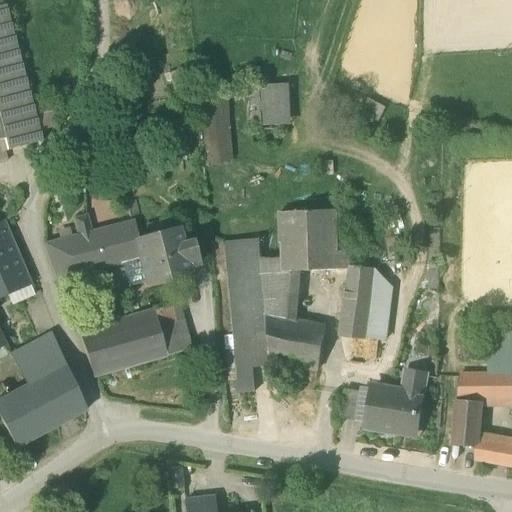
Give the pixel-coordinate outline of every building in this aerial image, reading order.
[(4,7),(0,7),(0,152),(40,142),(4,7)] [(289,84),(247,86),(248,110),(251,110),(252,128),(291,126),(289,84)] [(226,94),(197,96),(203,168),(233,165),(226,94)] [(386,108),(369,98),(360,114),(377,124),(386,108)] [(159,140),(160,158),(188,156),(187,138),(159,140)] [(283,265),(284,272),(301,271),(349,270),(350,266),(350,251),(336,252),(335,210),(280,213),(281,244),(283,244),(283,265)] [(74,220),(78,236),(90,233),(85,217),(74,220)] [(147,225),(150,237),(169,232),(166,220),(147,225)] [(0,297),(6,295),(30,285),(3,222),(0,223),(0,297)] [(131,222),(90,233),(78,236),(44,245),(57,282),(121,265),(139,261),(140,261),(134,241),(136,241),(131,222)] [(440,290),(441,229),(429,229),(428,290),(440,290)] [(188,273),(187,268),(181,246),(177,230),(169,232),(150,237),(136,241),(134,241),(140,261),(139,261),(145,284),(145,285),(146,285),(188,273)] [(271,366),(270,358),(266,315),(260,256),(258,238),(222,241),(236,394),(255,392),(252,368),(271,366)] [(191,244),(181,246),(187,268),(197,265),(191,244)] [(273,258),(260,256),(266,315),(267,316),(296,321),(301,271),(284,272),(283,265),(273,263),(273,258)] [(145,284),(139,261),(121,265),(127,288),(145,284)] [(341,336),(365,339),(374,273),(374,269),(350,266),(349,270),(341,336)] [(365,339),(385,341),(391,292),(374,273),(365,339)] [(35,296),(30,285),(6,295),(11,307),(35,296)] [(179,305),(154,312),(167,357),(191,350),(179,305)] [(78,333),(93,379),(167,358),(167,357),(154,312),(78,333)] [(267,316),(266,315),(270,358),(320,370),(328,327),(296,321),(267,316)] [(491,375),(511,374),(511,331),(487,332),(488,375),(491,375)] [(10,355),(26,386),(64,366),(50,334),(10,355)] [(410,356),(407,373),(422,375),(425,358),(410,356)] [(86,411),(64,366),(26,386),(0,400),(0,418),(17,449),(86,411)] [(405,372),(402,393),(418,396),(422,375),(407,373),(405,372)] [(480,403),(480,405),(511,405),(511,374),(491,375),(490,390),(480,389),(479,403),(480,403)] [(459,376),(457,401),(479,403),(480,389),(490,390),(491,375),(488,375),(459,376)] [(362,393),(357,422),(367,423),(372,388),(360,386),(359,392),(362,393)] [(416,413),(418,396),(402,393),(372,388),(367,423),(366,427),(415,435),(418,416),(419,417),(420,413),(416,413)] [(340,419),(357,422),(362,393),(359,392),(345,390),(340,419)] [(480,403),(479,403),(457,401),(453,445),(476,446),(476,460),(493,462),(496,443),(477,439),(478,432),(480,405),(480,403)] [(477,439),(496,443),(509,445),(511,445),(511,438),(478,432),(477,439)] [(505,465),(509,445),(496,443),(493,462),(505,465)] [(184,489),(182,466),(168,468),(171,490),(184,489)] [(187,500),(187,511),(217,511),(216,497),(187,500)]
